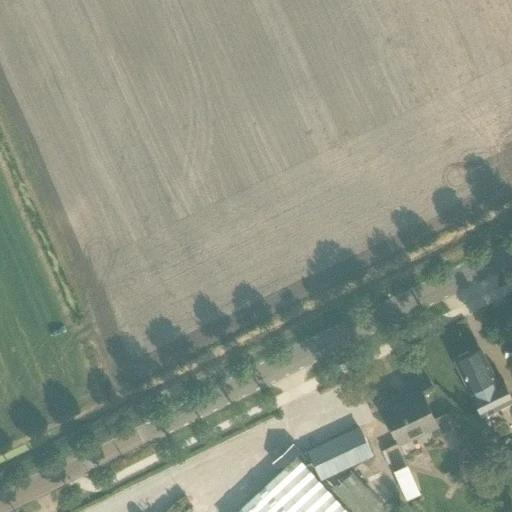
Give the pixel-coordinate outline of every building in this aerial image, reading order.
[(511,377),(498,385),(480,349),(457,361),(473,392),(486,386),(497,410),(509,404),(511,410),(511,377)] [(447,414),(435,419),(422,391),(408,398),(409,401),(386,413),(401,443),(430,429),(435,438),(454,429),(447,414)] [(359,428),(309,451),(323,479),(373,456),(359,428)] [(301,453),(294,445),(275,463),(282,471),(237,511),(348,511),(298,456),(301,453)] [(333,489),(354,511),(407,511),(361,462),(333,489)]
